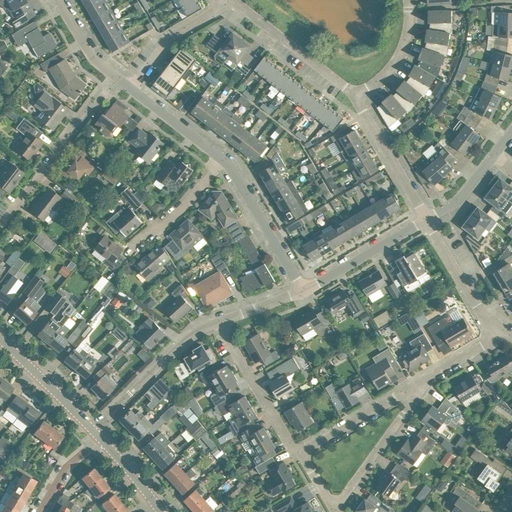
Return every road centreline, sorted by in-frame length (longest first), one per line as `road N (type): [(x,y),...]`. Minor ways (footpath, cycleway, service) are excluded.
road 1 (residential): [(0,227),(115,77)]
road 2 (residential): [(92,429),(186,338),(219,321)]
road 3 (residential): [(334,508),(427,378)]
road 4 (residential): [(353,93),(238,5),(224,3)]
road 5 (residential): [(302,291),(220,158)]
road 6 (residential): [(300,452),(219,321)]
road 7 (residential): [(300,452),(427,378)]
road 8 (residential): [(426,220),(353,93)]
road 9 (residential): [(302,291),(426,220)]
road 10 (tertiary): [(92,429),(0,335)]
road 11 (residential): [(499,326),(480,312),(426,220)]
road 12 (residential): [(131,89),(172,36),(224,3)]
road 13 (residential): [(136,245),(185,203),(220,158)]
road 14 (residential): [(353,93),(385,79),(398,63),(409,0)]
